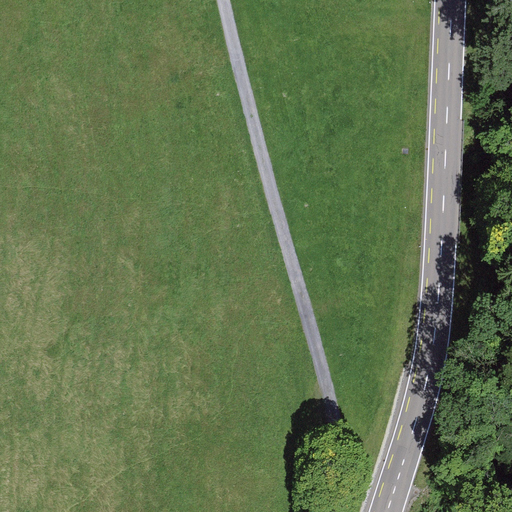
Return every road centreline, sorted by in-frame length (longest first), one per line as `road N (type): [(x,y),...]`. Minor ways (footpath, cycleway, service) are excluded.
road 1 (track): [(226,0),(261,163),(327,399),(339,511)]
road 2 (secondary): [(387,511),(434,335),(451,0)]
